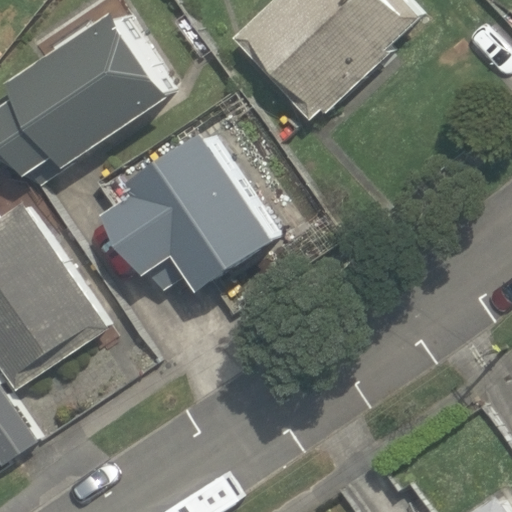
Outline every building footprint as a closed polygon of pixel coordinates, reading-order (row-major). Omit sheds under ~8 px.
[(314,117),(422,10),(412,0),(272,0),(235,37),(314,117)] [(0,122),(30,169),(57,151),(75,179),(185,107),(116,2),(7,74),(19,93),(0,105),(0,122)] [(91,180),(141,263),(174,243),(200,287),(274,243),(198,116),(91,180)] [(119,347),(33,205),(0,224),(0,355),(28,402),(119,347)] [(0,459),(37,434),(0,380),(0,459)] [(511,511),(511,483),(466,511),(511,511)]
